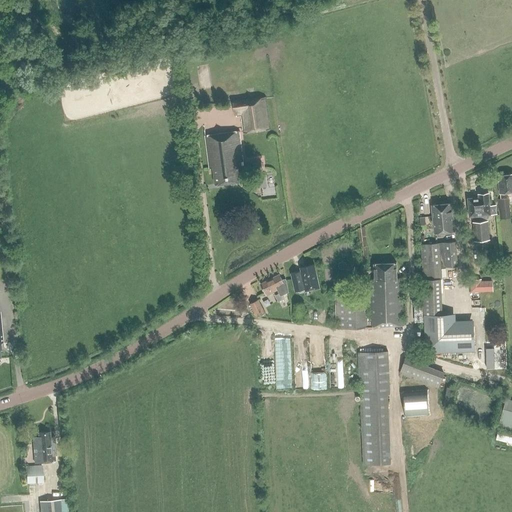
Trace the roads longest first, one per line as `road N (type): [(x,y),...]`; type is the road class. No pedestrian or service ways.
road 1 (tertiary): [(0,406),(101,369),(300,246),(511,140)]
road 2 (unknown): [(202,306),(230,322),(404,337),(409,192)]
road 3 (track): [(454,170),(422,0)]
